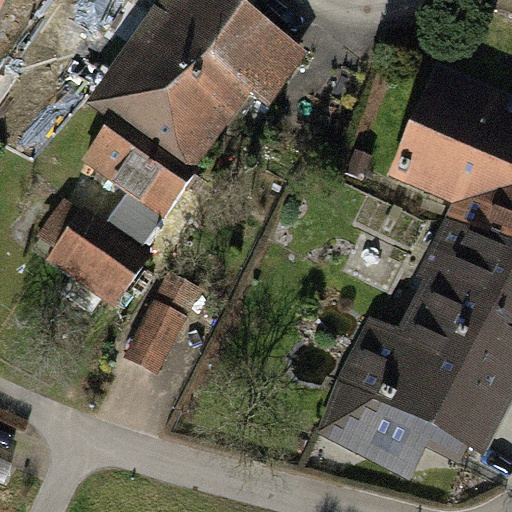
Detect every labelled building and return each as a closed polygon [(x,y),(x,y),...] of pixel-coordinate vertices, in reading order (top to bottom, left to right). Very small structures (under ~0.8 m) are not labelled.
[(0,0),(0,4),(21,16),(30,0),(0,0)] [(235,0),(176,0),(106,98),(127,113),(94,161),(167,213),(254,91),(267,100),(304,49),(235,0)] [(0,51),(14,29),(0,20),(0,51)] [(378,304),(326,433),(463,489),(491,421),(511,429),(511,88),(446,62),(395,186),(455,210),(412,317),(378,304)] [(0,160),(13,135),(0,128),(0,160)] [(184,232),(93,170),(62,214),(153,276),(184,232)] [(212,247),(163,325),(190,342),(239,264),(212,247)]
